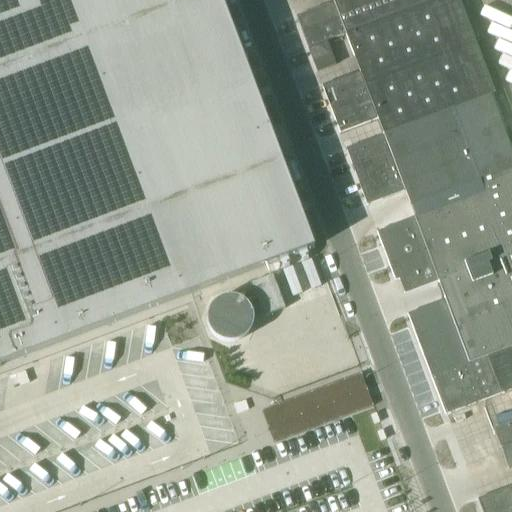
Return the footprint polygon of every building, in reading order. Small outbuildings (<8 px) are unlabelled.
[(0,0),(0,366),(313,250),(219,0),(0,0)] [(345,35),(439,0),(331,0),(333,3),(295,17),(307,48),(345,34),(345,35)] [(383,135),(490,95),(494,93),(458,0),(439,0),(345,35),(359,72),(321,86),(339,133),(377,119),(383,135)] [(307,49),(316,73),(335,65),(326,42),(307,49)] [(511,167),(511,151),(490,95),(383,135),(345,149),(346,150),(345,151),(365,205),(366,205),(404,192),(409,206),(427,200),(511,167)] [(437,282),(511,253),(511,167),(427,200),(431,212),(376,232),(394,281),(398,279),(404,294),(437,282)] [(431,379),(511,348),(511,253),(437,282),(444,300),(406,314),(431,379)] [(271,275),(249,283),(262,317),(284,309),(271,275)] [(511,348),(465,366),(472,385),(505,373),(511,391),(511,413),(486,423),(511,486),(511,485),(511,348)] [(378,423),(375,415),(375,414),(370,416),(373,425),(378,423)] [(385,440),(381,431),(376,433),(380,442),(385,440)] [(511,511),(511,485),(511,486),(476,499),(480,511),(511,511)]
